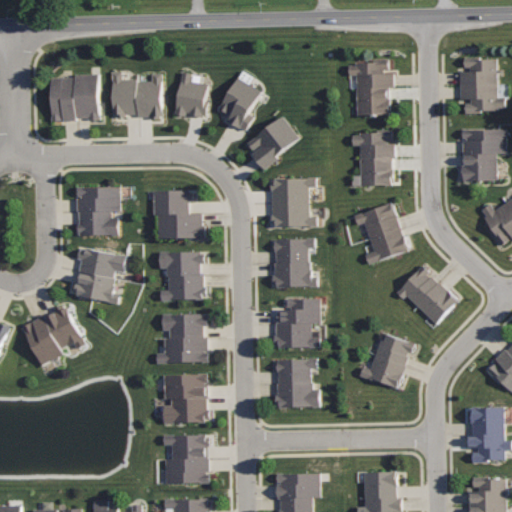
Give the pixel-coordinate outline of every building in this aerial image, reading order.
[(500,58),(482,58),(482,55),(465,55),(465,66),(472,66),(472,69),(461,70),(462,98),(472,98),(472,102),(467,102),(467,111),(483,111),(483,108),(498,108),(498,105),(506,105),(506,97),(500,97),(500,58)] [(390,58),(375,58),(375,61),(358,62),(358,64),(351,64),(351,73),(359,73),(360,113),(391,112),(391,97),(389,97),(389,86),(395,86),(395,72),(386,72),(386,68),(391,68),(390,58)] [(164,71),(154,71),(154,80),(140,80),(140,77),(124,77),(124,69),(114,70),(115,113),(119,113),(119,116),(127,115),(127,113),(140,112),(140,115),(153,115),(153,118),(165,118),(164,71)] [(184,70),(176,113),(187,115),(188,111),(190,111),(190,113),(206,116),(212,84),(192,80),(194,72),(184,70)] [(101,73),(77,73),(77,76),(53,76),(53,119),(77,119),(77,116),(90,116),(90,117),(102,117),(101,73)] [(240,77),(221,107),(228,111),(230,109),(235,111),(230,119),(241,126),(242,125),(247,129),(255,115),(249,112),(262,91),(240,77)] [(285,113),(248,141),(254,149),(262,143),(264,145),(254,153),(265,169),(281,157),(278,153),(301,135),(285,113)] [(508,127),(464,129),(465,179),(499,178),(498,152),(509,152),(508,127)] [(395,128),(378,128),(378,130),(362,131),(362,133),(355,133),(355,143),(363,142),(364,183),(393,182),(393,155),(396,155),(396,142),(389,142),(389,139),(395,139),(395,128)] [(318,175),(272,177),(273,226),(320,225),(319,215),(312,215),(311,186),(318,186),(318,175)] [(123,185),(78,186),(79,210),(82,210),(82,223),(80,223),(80,234),(121,233),(121,215),(114,216),(114,210),(123,210),(123,185)] [(192,188),(156,189),(156,213),(160,213),(160,236),(206,235),(206,224),(204,224),(204,212),(192,212),(191,200),(195,200),(195,190),(192,190),(192,188)] [(511,199),(497,210),(492,202),(483,208),(499,231),(496,232),(504,243),(511,238),(508,234),(511,232),(511,233),(511,199)] [(393,201),(356,214),(360,224),(366,222),(376,250),(367,253),(371,263),(410,248),(393,201)] [(317,236),(276,238),(277,274),(275,275),(275,286),(319,285),(319,275),(314,275),(313,247),(318,246),(317,236)] [(88,246),(88,249),(82,248),(80,257),(84,258),(81,270),(83,271),(81,281),(77,280),(75,290),(78,291),(78,294),(120,303),(122,293),(116,291),(117,284),(113,283),(116,269),(126,271),(129,254),(88,246)] [(203,249),(161,250),(161,266),(169,266),(169,274),(172,274),(172,291),(163,291),(163,299),(205,298),(205,295),(208,295),(207,286),(206,286),(206,273),(202,273),(202,262),(206,262),(206,252),(203,253),(203,249)] [(425,262),(397,292),(405,299),(409,294),(431,315),(426,321),(435,329),(463,298),(425,262)] [(324,297),(289,297),(286,299),(286,304),(289,306),(294,306),(294,308),(280,308),(281,322),(279,322),(279,347),(322,346),(322,334),(317,335),(317,324),(324,324),(324,297)] [(65,302),(55,307),(56,310),(32,322),(32,321),(24,324),(44,364),(67,353),(64,347),(76,341),(79,346),(88,342),(69,305),(67,306),(65,302)] [(205,312),(164,313),(164,329),(172,329),(173,336),(166,336),(166,352),(159,352),(159,361),(210,360),(209,335),(206,335),(205,324),(209,323),(209,315),(205,315),(205,312)] [(0,352),(13,326),(2,321),(0,325),(0,352)] [(386,332),(373,367),(366,365),(362,375),(374,379),(375,377),(398,386),(410,355),(408,355),(410,350),(413,352),(416,344),(386,332)] [(511,346),(509,350),(507,348),(498,359),(502,362),(500,364),(496,360),(488,369),(501,381),(502,380),(511,389),(511,346)] [(320,356),(279,358),(280,395),(277,395),(277,406),(322,404),(321,388),(315,388),(314,367),(320,367),(320,356)] [(210,372),(167,373),(167,400),(175,400),(175,405),(166,405),(167,422),(207,421),(207,418),(213,418),(213,408),(209,408),(209,381),(210,381),(210,372)] [(507,406),(475,406),(475,433),(470,433),(470,446),(480,446),(480,451),(472,451),(473,460),(490,460),(490,458),(507,458),(507,449),(511,449),(511,438),(507,438),(507,406)] [(208,432),(165,433),(165,444),(175,444),(175,459),(169,459),(169,481),(211,480),(211,435),(209,435),(208,432)] [(398,469),(366,470),(366,505),(359,505),(359,511),(399,511),(403,510),(403,496),(399,496),(398,469)] [(323,471),(278,472),(278,498),(282,498),(283,510),(280,510),(280,511),(315,511),(314,496),(324,496),(323,471)] [(509,511),(509,477),(491,478),(491,475),(475,475),(475,485),(481,485),(482,490),(471,490),(471,511),(509,511)] [(211,511),(211,496),(166,497),(166,511),(211,511)] [(111,497),(95,497),(95,511),(143,511),(143,504),(134,504),(134,511),(127,511),(120,511),(120,506),(111,506),(111,497)] [(84,511),(84,510),(65,510),(65,511),(54,511),(54,502),(44,503),(45,510),(35,510),(34,511),(84,511)]
